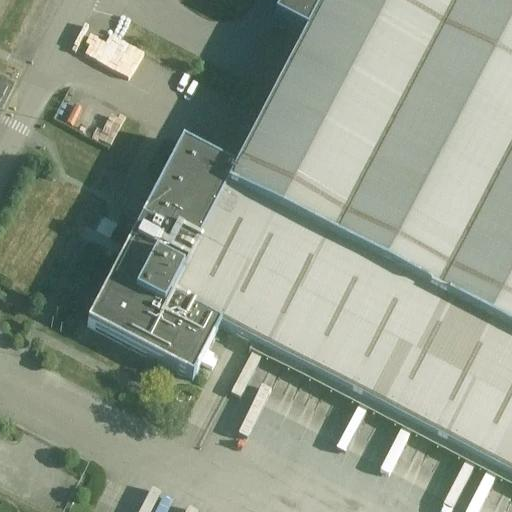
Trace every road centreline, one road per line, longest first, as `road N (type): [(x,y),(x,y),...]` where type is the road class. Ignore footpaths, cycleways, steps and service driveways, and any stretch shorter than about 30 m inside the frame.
road 1 (unknown): [(454,511),(267,411),(212,420),(157,454)]
road 2 (unknown): [(61,37),(154,97),(152,133),(115,219)]
